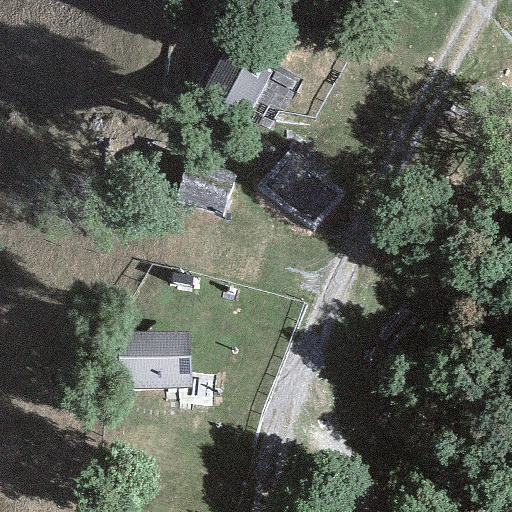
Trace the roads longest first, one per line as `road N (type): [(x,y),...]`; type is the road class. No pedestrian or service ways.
road 1 (track): [(493,0),(346,265)]
road 2 (track): [(346,265),(244,511)]
